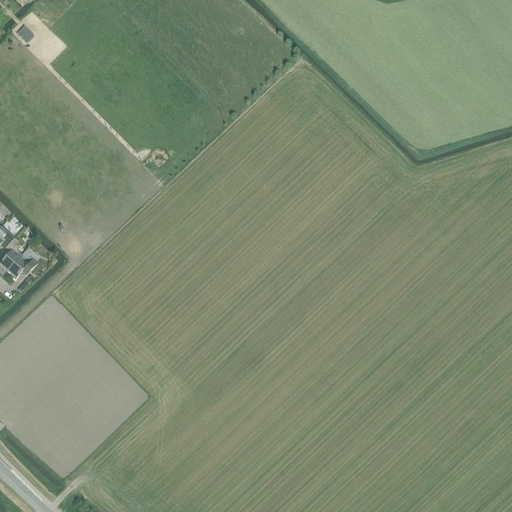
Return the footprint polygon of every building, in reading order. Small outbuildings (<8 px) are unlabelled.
[(25,27),(18,34),(27,44),(34,37),(25,27)] [(0,248),(4,252),(12,243),(12,242),(14,239),(1,228),(0,229),(0,248)] [(8,274),(22,257),(17,252),(19,249),(16,246),(19,243),(14,239),(12,242),(12,243),(4,252),(8,256),(0,265),(0,268),(3,272),(4,271),(8,274)] [(22,257),(8,274),(11,276),(10,278),(15,282),(22,274),(27,278),(30,274),(38,265),(30,259),(27,261),(22,257)] [(52,257),(48,261),(53,265),(57,261),(52,257)] [(27,281),(18,291),(21,294),(30,284),(27,281)]
